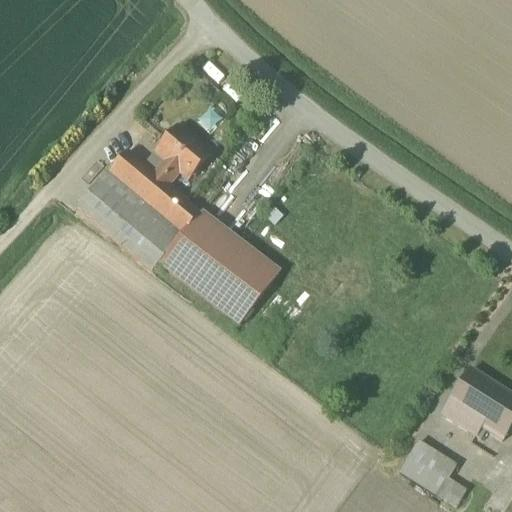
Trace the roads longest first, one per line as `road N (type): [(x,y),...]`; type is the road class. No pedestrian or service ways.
road 1 (unclassified): [(185,0),(322,126),(511,258)]
road 2 (track): [(208,23),(0,249)]
